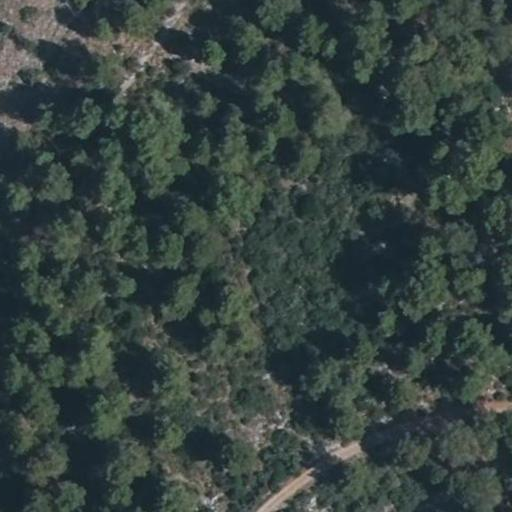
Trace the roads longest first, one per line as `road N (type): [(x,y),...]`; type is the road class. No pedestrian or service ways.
road 1 (track): [(264,511),(365,426),(511,405)]
road 2 (track): [(412,0),(511,71)]
